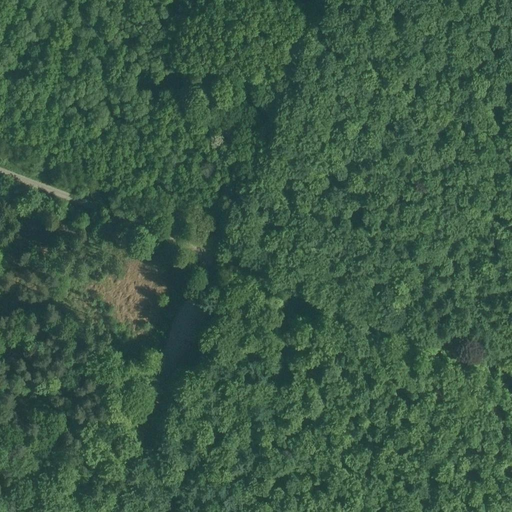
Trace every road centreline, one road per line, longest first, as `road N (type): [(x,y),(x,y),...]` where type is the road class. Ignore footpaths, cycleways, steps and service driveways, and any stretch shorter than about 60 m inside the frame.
road 1 (track): [(325,0),(328,41),(267,198),(270,224),(505,327),(511,319)]
road 2 (track): [(511,357),(210,242)]
road 3 (unclassified): [(210,242),(0,163)]
road 4 (track): [(148,395),(99,511)]
